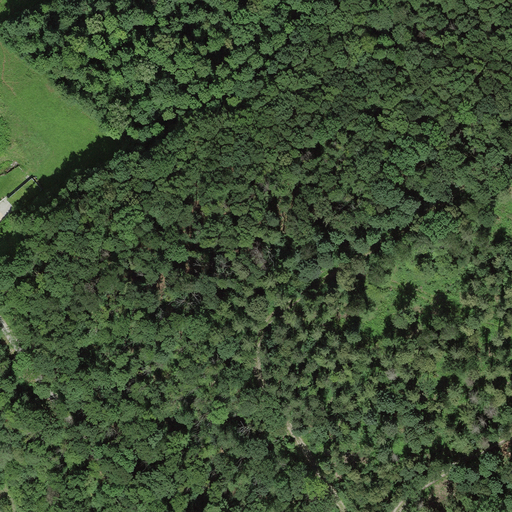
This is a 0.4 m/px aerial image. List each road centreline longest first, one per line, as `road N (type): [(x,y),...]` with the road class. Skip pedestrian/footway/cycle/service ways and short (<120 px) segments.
road 1 (track): [(346,511),(262,382),(257,338),(281,307),(511,156)]
road 2 (track): [(0,324),(134,511)]
road 3 (track): [(397,511),(413,491),(511,434)]
